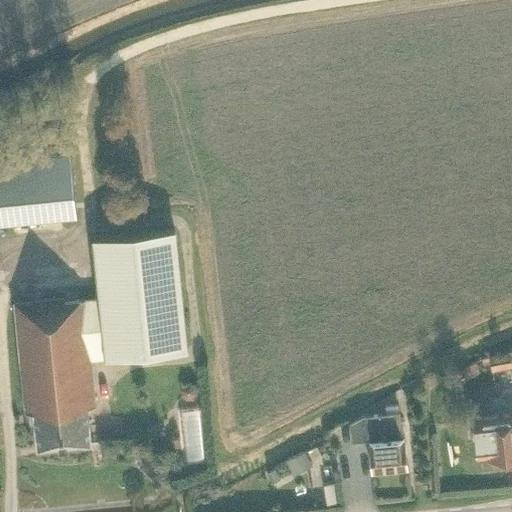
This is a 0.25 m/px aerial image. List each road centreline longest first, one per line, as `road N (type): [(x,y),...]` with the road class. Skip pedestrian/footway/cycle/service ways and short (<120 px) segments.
road 1 (track): [(354,0),(205,26),(100,69),(82,106),(90,228),(0,255)]
road 2 (track): [(90,228),(180,224),(195,346),(186,357),(116,367),(104,380),(103,407)]
